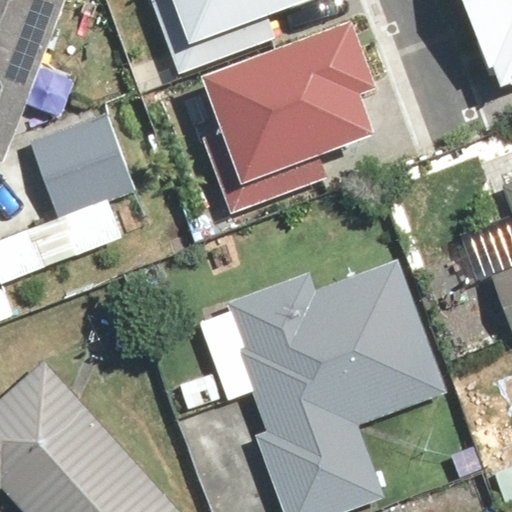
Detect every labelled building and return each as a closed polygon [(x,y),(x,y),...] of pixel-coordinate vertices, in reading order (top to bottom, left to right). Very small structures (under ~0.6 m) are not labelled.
[(81,0),(0,0),(0,158),(15,165),(81,0)] [(157,0),(180,65),(276,31),(267,6),(284,0),(157,0)] [(511,0),(476,0),(506,78),(511,75),(511,0)] [(203,118),(232,203),(328,170),(319,144),(374,125),(359,83),(384,74),(363,13),(206,68),(221,112),(203,118)] [(121,116),(43,142),(83,258),(137,240),(123,202),(148,193),(121,116)] [(51,230),(0,249),(0,252),(13,287),(65,267),(51,230)] [(269,439),(295,511),(362,511),(397,500),(371,426),(459,395),(411,261),(328,291),(322,276),(240,305),(255,357),(283,434),(269,439)] [(0,505),(17,491),(36,511),(193,511),(58,364),(0,416),(0,505)]
